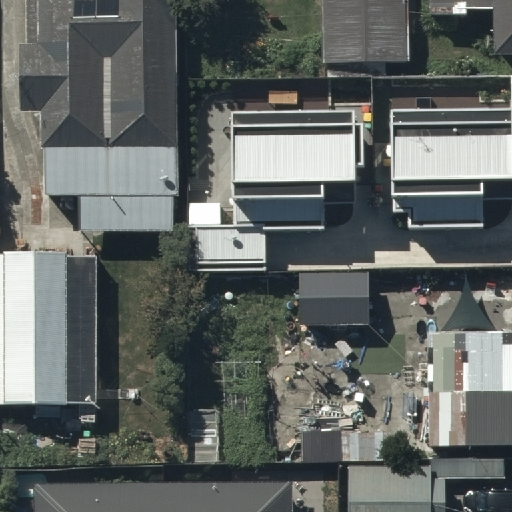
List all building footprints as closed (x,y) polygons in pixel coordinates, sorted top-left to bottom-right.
[(171,238),(170,0),(24,0),(25,59),(20,59),(20,125),(41,125),(41,207),(81,207),(81,238),(171,238)] [(402,0),(320,0),(321,71),(403,71),(402,0)] [(511,0),(429,0),(429,27),(490,27),(490,68),(511,68),(511,0)] [(511,182),(511,84),(508,84),(508,133),(387,133),(388,221),(408,221),(408,239),(479,238),(479,203),(509,202),(509,182),(511,182)] [(350,133),(227,133),(228,220),(232,220),(232,236),(187,236),(187,283),(263,283),(263,238),(319,238),(319,205),(347,205),(347,188),(362,188),(361,150),(350,150),(350,133)] [(0,412),(93,413),(93,256),(0,256),(0,412)] [(368,280),(298,280),(298,332),(368,333),(368,280)] [(511,400),(426,400),(426,467),(463,467),(463,455),(511,455),(511,400)] [(445,511),(446,472),(349,472),(348,511),(445,511)] [(290,511),(290,492),(35,490),(35,511),(290,511)]
